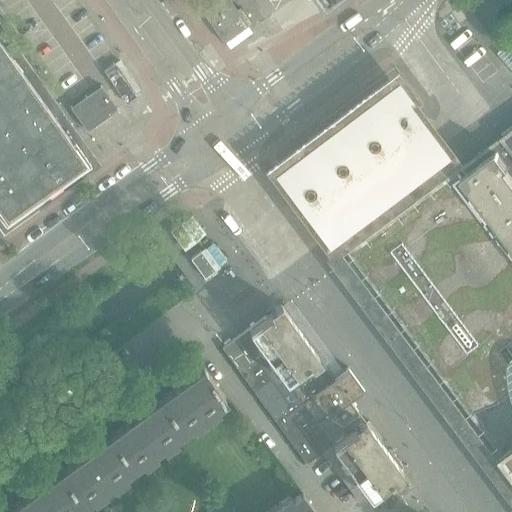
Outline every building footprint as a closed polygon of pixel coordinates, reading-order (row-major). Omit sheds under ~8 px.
[(247,25),(229,0),(217,0),(202,12),(223,41),(247,25)] [(0,67),(12,59),(0,41),(0,67)] [(511,43),(500,53),(511,67),(511,43)] [(492,60),(473,69),(426,105),(394,63),(380,74),(259,165),(290,206),(267,223),(484,511),(511,511),(511,249),(454,173),(468,162),(482,151),(493,143),(492,142),(492,140),(493,139),(493,137),(494,136),(495,135),(498,132),(493,125),(501,119),(511,86),(511,67),(508,63),(500,53),(498,55),(495,57),(492,60)] [(0,106),(31,85),(12,59),(0,67),(0,106)] [(103,71),(125,103),(135,96),(133,92),(138,89),(119,60),(103,71)] [(86,162),(31,85),(0,106),(0,183),(15,172),(34,199),(86,162)] [(117,109),(100,85),(70,107),(87,130),(117,109)] [(468,162),(454,173),(511,249),(511,128),(505,134),(493,143),(482,151),(468,162)] [(34,199),(15,172),(0,183),(0,211),(6,219),(34,199)] [(180,223),(169,230),(184,250),(194,242),(180,223)] [(200,251),(190,258),(204,278),(214,270),(200,251)] [(333,378),(316,353),(318,351),(306,334),(302,335),(289,318),(291,315),(285,305),(282,307),(280,305),(278,306),(275,304),(264,312),(265,315),(221,347),(275,421),(333,378)] [(225,398),(202,367),(160,398),(182,429),(225,398)] [(321,450),(363,419),(333,378),(275,421),(306,463),(322,451),(321,450)] [(133,465),(182,429),(160,398),(111,434),(133,465)] [(402,466),(390,450),(387,451),(379,440),(381,438),(369,421),(365,422),(363,419),(321,450),(322,451),(358,502),(386,482),(389,484),(400,476),(399,473),(401,471),(400,469),(402,466)] [(82,502),(133,465),(111,434),(60,471),(82,502)] [(13,511),(68,511),(82,502),(60,471),(10,508),(13,511)] [(315,511),(301,492),(273,511),(315,511)]
